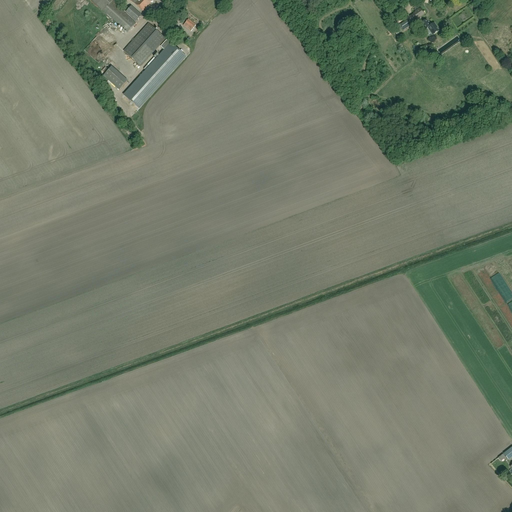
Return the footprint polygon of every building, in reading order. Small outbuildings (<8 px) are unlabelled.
[(91,0),(127,33),(136,23),(112,2),(113,1),(112,0),(91,0)] [(150,3),(152,0),(130,0),(143,12),(151,4),(150,3)] [(126,13),(136,22),(141,16),(131,7),(126,13)] [(406,18),(410,24),(425,15),(421,8),(406,18)] [(176,14),(170,21),(175,25),(181,18),(176,14)] [(191,32),(196,25),(188,19),(183,26),(191,32)] [(432,35),(439,31),(434,23),(430,26),(429,23),(430,23),(429,22),(428,22),(427,19),(421,23),(425,29),(427,28),(432,35)] [(410,26),(406,21),(400,25),(403,31),(410,26)] [(141,66),(165,39),(149,24),(124,51),(141,66)] [(160,47),(164,50),(123,95),(139,109),(186,58),(186,57),(181,52),(171,43),(170,43),(167,40),(160,47)] [(113,67),(104,77),(120,91),(128,81),(113,67)]
